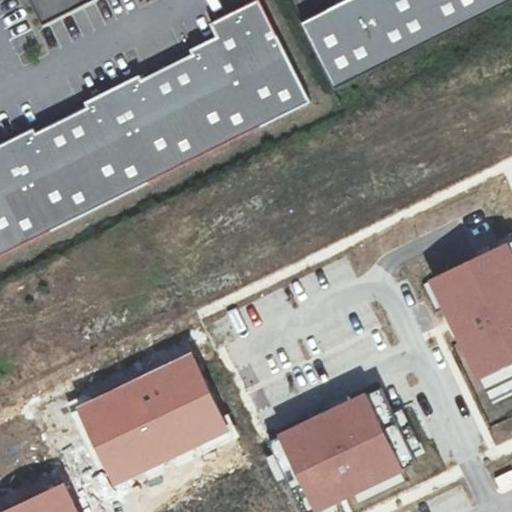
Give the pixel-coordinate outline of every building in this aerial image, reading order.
[(30,0),(43,26),(95,0),(30,0)] [(511,0),(362,0),(303,29),(337,97),(511,8),(511,0)] [(0,259),(312,104),(260,1),(211,25),(218,39),(192,52),(144,82),(141,77),(86,105),(88,109),(38,134),(36,130),(0,147),(0,259)] [(511,373),(511,250),(510,247),(435,281),(455,324),(484,386),(511,373)] [(388,410),(376,386),(347,400),(344,394),(295,418),(299,426),(291,430),(265,442),(268,456),(257,461),(281,511),(339,511),(335,502),(341,499),(347,511),(441,466),(409,400),(388,410)]
